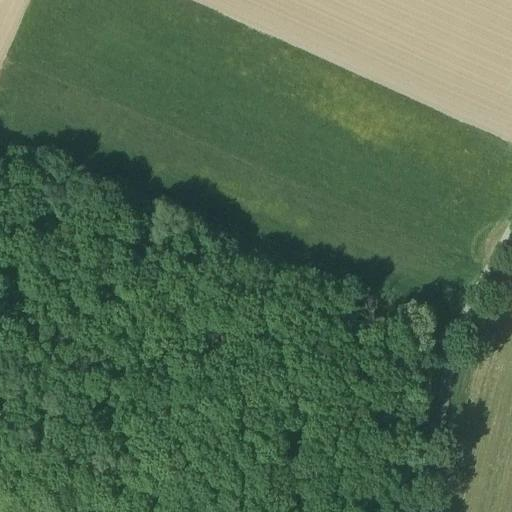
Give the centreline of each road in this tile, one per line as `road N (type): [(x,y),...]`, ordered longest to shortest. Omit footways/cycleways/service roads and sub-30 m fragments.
road 1 (track): [(0,135),(461,327)]
road 2 (track): [(511,231),(461,327),(415,511)]
